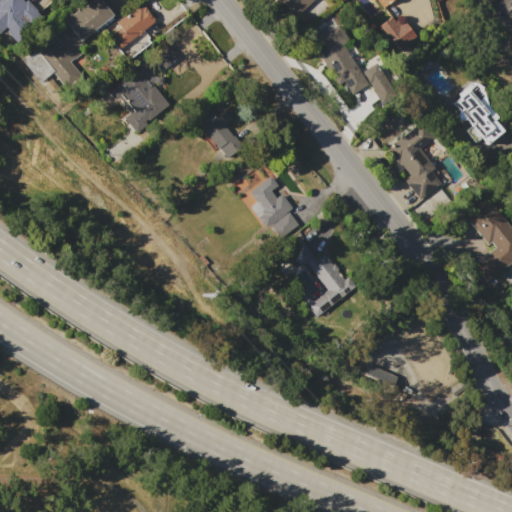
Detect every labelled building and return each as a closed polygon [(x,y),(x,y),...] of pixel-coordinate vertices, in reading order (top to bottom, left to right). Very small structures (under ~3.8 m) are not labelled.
[(0,1),(1,0),(28,0),(30,2),(32,0),(41,10),(17,32),(0,13),(0,1)] [(95,0),(104,0),(117,16),(85,41),(91,48),(73,62),(85,77),(68,90),(55,73),(57,71),(40,49),(54,38),(60,46),(63,45),(54,33),(95,0)] [(312,0),(294,17),(278,0),(312,0)] [(499,0),(511,0),(511,28),(490,11),(499,0)] [(142,3),(156,21),(144,31),(153,42),(129,60),(111,37),(122,28),(117,22),(142,3)] [(390,16),(394,22),(396,20),(400,24),(402,21),(414,36),(396,50),(377,26),(390,16)] [(337,23),(348,41),(343,45),(368,83),(352,94),(343,81),(337,85),(309,41),(337,23)] [(166,41),(180,58),(150,81),(170,107),(137,133),(126,118),(131,114),(119,98),(117,100),(107,87),(166,41)] [(392,96),(376,62),(361,69),(377,103),(392,96)] [(492,120),(501,130),(485,144),(451,103),(459,97),(456,94),(469,82),(476,83),(482,90),(483,97),(485,106),(496,117),(492,120)] [(205,100),(216,116),(225,109),(233,120),(225,126),(243,149),(229,160),(218,146),(214,149),(206,138),(201,142),(192,129),(200,123),(191,111),(205,100)] [(385,149),(420,122),(433,138),(418,149),(433,167),(430,170),(439,183),(417,200),(402,181),(409,176),(399,163),(397,165),(385,149)] [(271,176),(278,185),(271,191),(277,199),(282,194),(294,210),(268,231),(250,208),(257,202),(250,193),(271,176)] [(487,199),(511,230),(511,259),(485,282),(471,265),(495,246),(491,241),(486,245),(464,217),(487,199)] [(266,227),(277,239),(296,223),(285,211),(266,227)] [(300,239),(317,260),(324,254),(333,265),(335,264),(340,269),(338,271),(346,280),(349,277),(357,286),(351,291),(350,290),(314,319),(296,297),(305,290),(315,302),(328,291),(323,285),(317,290),(285,251),(300,239)] [(389,387),(394,375),(365,363),(360,375),(389,387)] [(401,377),(393,376),(391,389),(400,390),(401,377)]
